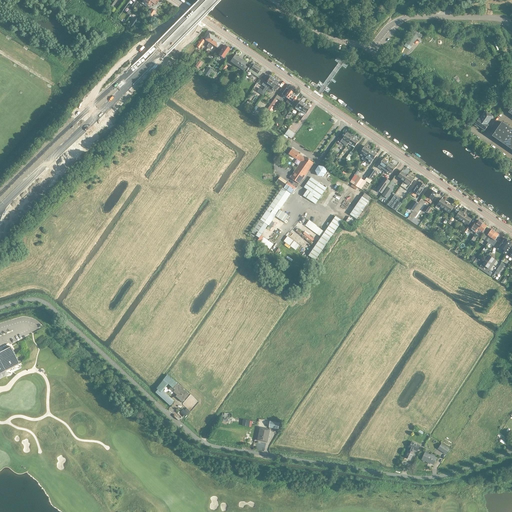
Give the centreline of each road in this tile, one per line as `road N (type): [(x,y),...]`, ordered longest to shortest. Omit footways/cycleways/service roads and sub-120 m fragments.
road 1 (tertiary): [(511,232),(173,0)]
road 2 (unclassified): [(511,452),(442,476),(403,476),(203,443),(154,401)]
road 3 (unclassified): [(0,226),(211,0)]
